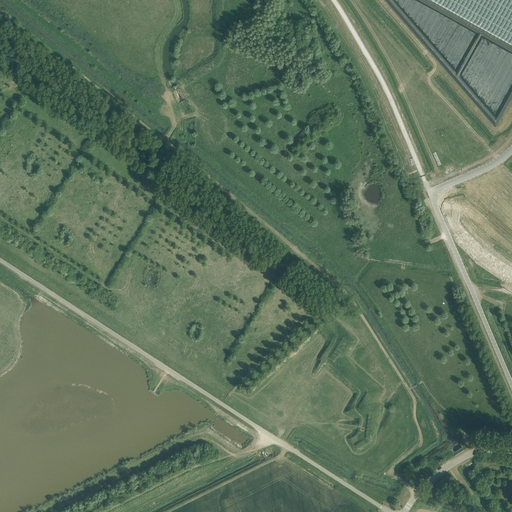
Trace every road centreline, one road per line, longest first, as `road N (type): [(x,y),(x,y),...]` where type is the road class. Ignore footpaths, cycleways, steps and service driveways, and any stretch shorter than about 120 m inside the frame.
road 1 (unclassified): [(388,511),(0,259)]
road 2 (track): [(171,131),(197,114),(195,151),(359,289),(419,383)]
road 3 (track): [(40,511),(195,434),(210,433),(246,455),(274,438)]
road 4 (unclassified): [(430,192),(382,81),(332,0)]
road 5 (track): [(171,131),(5,0)]
road 6 (track): [(412,387),(402,383),(362,452),(340,456),(294,427),(282,443)]
